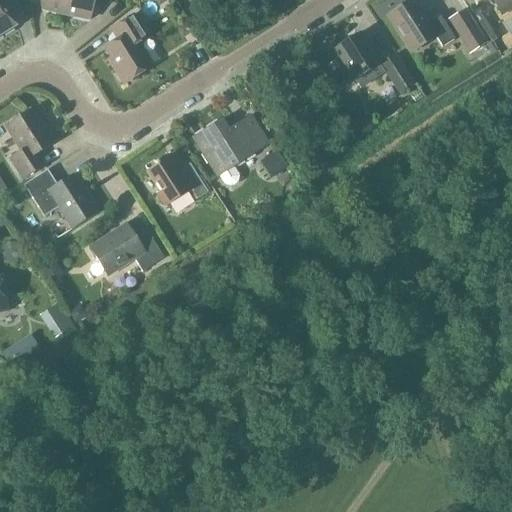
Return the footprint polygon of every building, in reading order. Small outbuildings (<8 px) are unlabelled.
[(0,0),(0,35),(14,27),(5,13),(17,5),(13,0),(0,0)] [(65,15),(68,0),(43,0),(41,10),(65,15)] [(110,0),(68,0),(65,15),(89,21),(93,0),(107,0),(110,1),(110,0)] [(439,17),(427,24),(412,0),(386,16),(410,53),(434,38),(441,48),(454,40),(439,17)] [(511,0),(490,0),(500,14),(511,6),(511,0)] [(464,10),(447,20),(468,54),(485,43),(464,10)] [(110,65),(123,85),(151,67),(137,43),(146,38),(132,16),(110,30),(117,40),(104,48),(113,64),(110,65)] [(358,35),(334,50),(354,81),(359,89),(375,79),(370,71),(378,66),(358,35)] [(413,85),(394,55),(382,63),(391,77),(388,80),(398,94),(413,85)] [(30,110),(5,127),(21,152),(8,159),(22,180),(43,167),(36,155),(52,144),(30,110)] [(219,122),(193,139),(217,176),(223,185),(230,187),(236,183),(238,176),(231,167),(266,145),(248,118),(226,132),(219,122)] [(155,194),(164,208),(190,191),(196,200),(206,193),(193,173),(183,179),(167,155),(153,164),(154,167),(146,172),(159,192),(155,194)] [(22,186),(43,218),(57,208),(71,230),(96,214),(71,175),(55,185),(46,171),(22,186)] [(132,258),(141,273),(163,259),(149,238),(137,246),(125,227),(89,250),(106,275),(132,258)]
